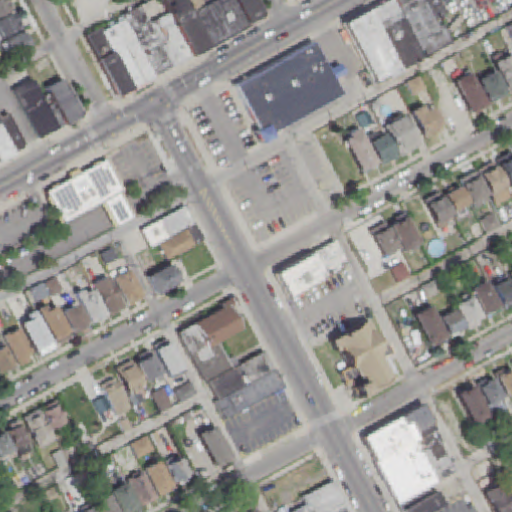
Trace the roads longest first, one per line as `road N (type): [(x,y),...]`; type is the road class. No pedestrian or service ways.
road 1 (tertiary): [(372,511),(156,102)]
road 2 (residential): [(511,121),(244,272)]
road 3 (residential): [(0,404),(244,272)]
road 4 (tertiary): [(338,0),(156,102)]
road 5 (residential): [(330,433),(511,334)]
road 6 (tertiary): [(156,102),(0,187)]
road 7 (residential): [(330,433),(185,511)]
road 8 (residential): [(39,0),(108,128)]
